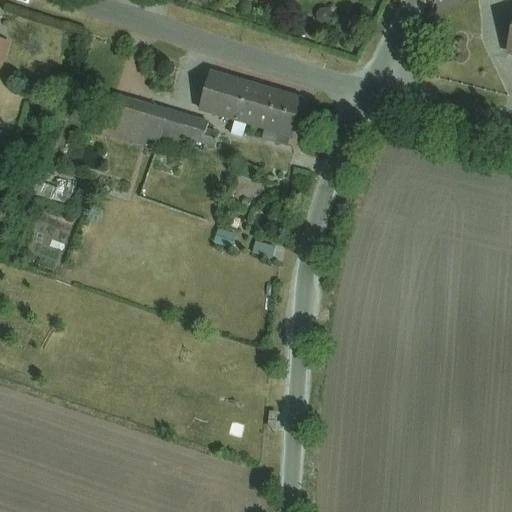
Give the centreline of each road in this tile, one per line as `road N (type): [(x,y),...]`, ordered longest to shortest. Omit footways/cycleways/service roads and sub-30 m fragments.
road 1 (unclassified): [(289,511),(320,198),(368,91)]
road 2 (unclassified): [(368,91),(88,0)]
road 3 (unclassified): [(368,91),(511,125)]
